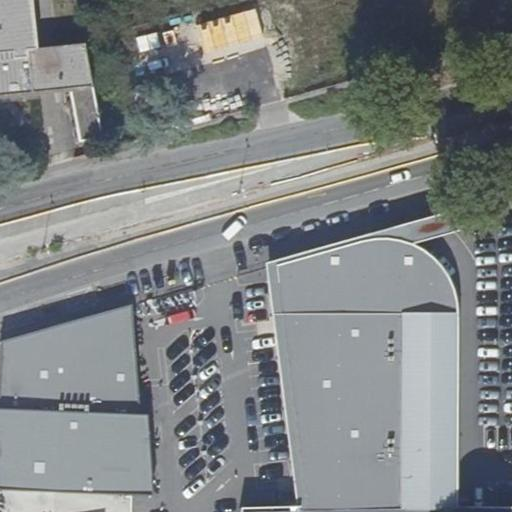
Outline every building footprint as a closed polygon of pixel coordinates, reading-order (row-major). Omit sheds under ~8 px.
[(100,139),(83,46),(33,50),(28,0),(0,0),(0,98),(67,92),(77,143),(100,139)] [(108,140),(100,141),(102,149),(109,148),(108,140)] [(423,508),(455,508),(456,311),(451,291),(441,274),(428,260),(416,251),(401,244),(388,241),(369,239),(271,265),(276,307),(281,350),(303,510),(423,508)] [(96,315),(100,511),(127,511),(127,494),(153,493),(148,417),(139,417),(138,395),(133,317),(119,309),(96,315)] [(32,334),(10,511),(100,511),(96,315),(32,334)] [(0,511),(10,511),(32,334),(1,342),(0,360),(0,511)] [(139,417),(148,417),(146,395),(138,395),(139,417)]
